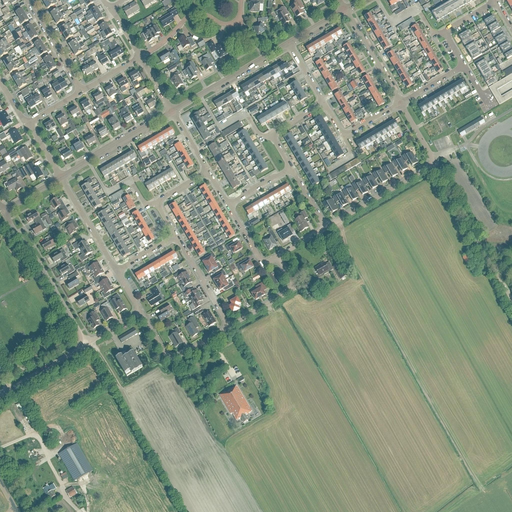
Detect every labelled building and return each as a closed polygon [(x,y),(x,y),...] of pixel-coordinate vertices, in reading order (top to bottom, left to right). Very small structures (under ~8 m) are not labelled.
[(50,0),(44,4),(47,9),(54,5),(53,2),(55,0),(50,0)] [(141,12),(146,9),(140,0),(139,0),(135,3),(141,12)] [(147,0),(140,0),(146,9),(151,6),(147,0)] [(251,0),(251,2),(249,3),(249,11),(250,12),(258,13),(259,12),(260,5),(263,5),(263,1),(259,0),(251,0)] [(304,8),(299,0),(294,3),(295,5),(291,8),(296,17),(294,19),(303,13),(301,10),(304,8)] [(397,3),(394,0),(389,0),(388,1),(391,6),(390,7),(392,11),(396,9),(394,5),(397,3)] [(402,0),(394,0),(397,3),(399,8),(400,10),(402,12),(406,10),(403,5),(402,6),(399,2),(402,0)] [(452,0),(448,3),(453,12),(454,13),(454,12),(460,8),(455,0),(452,0)] [(464,2),(462,0),(455,0),(460,8),(460,9),(461,9),(460,8),(465,5),(466,6),(465,5),(466,5),(464,2)] [(135,3),(130,6),(135,15),(141,12),(135,3)] [(443,6),(448,15),(449,16),(448,15),(453,12),(448,3),(443,6)] [(130,19),(135,15),(130,6),(124,9),(130,19)] [(436,10),(442,19),(442,20),(442,19),(448,15),(443,6),(436,10)] [(284,7),(275,13),(283,25),(289,22),(286,16),(288,15),(284,7)] [(60,15),(59,12),(63,10),(61,8),(50,14),(53,19),(60,15)] [(87,21),(89,20),(99,14),(96,8),(90,11),(92,14),(91,15),(91,14),(85,18),(87,21)] [(168,12),(169,15),(159,21),(163,28),(174,22),(172,19),(178,15),(174,8),(168,12)] [(14,21),(25,15),(22,9),(16,13),(18,17),(17,18),(16,17),(13,19),(14,21)] [(435,20),(437,22),(442,19),(436,10),(431,13),(435,20)] [(60,15),(53,19),(57,25),(64,21),(62,18),(65,16),(68,14),(67,12),(64,13),(60,15)] [(102,19),(99,14),(87,21),(88,24),(95,20),(97,22),(102,19)] [(376,15),(372,17),(370,14),(364,17),(367,23),(373,19),(375,18),(376,18),(377,17),(378,18),(381,16),(379,14),(377,16),(376,15)] [(21,25),(22,24),(28,21),(25,15),(14,21),(16,24),(19,22),(21,25)] [(493,16),(484,22),(487,28),(496,22),(493,16)] [(258,19),(258,24),(253,27),(253,28),(257,35),(258,35),(265,31),(265,30),(262,24),(268,20),(267,18),(258,19)] [(375,23),(373,19),(367,23),(371,28),(376,25),(379,24),(377,21),(375,23)] [(496,22),(487,28),(491,34),(500,28),(496,22)] [(63,35),(70,31),(68,28),(69,27),(72,26),(70,23),(59,30),(63,35)] [(98,35),(108,29),(105,24),(99,27),(102,31),(100,32),(100,31),(97,33),(98,35)] [(23,37),(34,31),(31,25),(25,29),(27,32),(22,35),(23,37)] [(152,25),(149,27),(147,28),(153,40),(159,37),(157,34),(160,33),(156,26),(152,25)] [(376,25),(371,28),(374,34),(380,30),(384,28),(384,29),(387,28),(386,26),(384,27),(383,25),(378,28),(376,25)] [(417,26),(411,29),(409,30),(410,33),(412,32),(414,35),(420,31),(417,26)] [(70,31),(63,35),(66,40),(73,36),(71,33),(72,32),(72,33),(75,31),(73,28),(70,31)] [(153,40),(147,28),(145,30),(147,33),(144,35),(143,34),(140,36),(144,42),(147,41),(148,43),(153,40)] [(384,28),(380,30),(374,34),(377,39),(383,36),(385,35),(384,33),(382,34),(381,33),(384,32),(383,29),(384,28)] [(500,28),(491,34),(494,39),(503,34),(500,28)] [(108,29),(98,35),(99,38),(103,36),(102,35),(103,34),(106,38),(112,35),(108,29)] [(341,40),(339,37),(343,34),(339,29),(334,32),(342,46),(347,43),(345,40),(342,41),(341,40)] [(16,31),(15,31),(11,34),(16,41),(20,39),(16,31)] [(37,37),(34,31),(23,37),(24,37),(22,38),(24,41),(25,40),(28,38),(28,37),(29,36),(31,40),(37,37)] [(414,35),(412,36),(414,39),(416,37),(417,40),(423,37),(420,31),(414,35)] [(471,37),(467,31),(458,37),(462,43),(471,37)] [(342,46),(334,32),(328,35),(331,41),(337,38),(339,41),(336,43),(339,47),(342,46)] [(503,34),(494,39),(498,45),(506,40),(507,40),(506,39),(503,34)] [(328,35),(323,39),(326,44),(328,47),(331,46),(329,43),(331,41),(328,35)] [(188,41),(185,36),(178,41),(183,49),(190,45),(191,48),(195,45),(191,39),(188,41)] [(385,39),(383,36),(377,39),(380,45),(386,42),(388,40),(387,38),(385,39)] [(423,37),(417,40),(421,46),(426,42),(423,37)] [(474,43),(471,37),(462,43),(465,49),(474,43)] [(114,40),(112,38),(108,40),(112,47),(118,58),(124,54),(119,47),(116,49),(113,44),(115,42),(114,40)] [(1,43),(0,43),(0,51),(5,48),(4,48),(8,46),(7,43),(6,43),(7,42),(5,39),(0,41),(1,43)] [(72,51),(79,46),(77,43),(78,43),(81,41),(80,39),(69,45),(72,51)] [(326,44),(323,39),(317,42),(320,47),(326,44)] [(34,49),(31,50),(30,51),(31,54),(33,53),(43,47),(40,41),(34,44),(36,49),(35,50),(34,49)] [(212,42),(206,45),(211,53),(215,51),(219,58),(228,54),(225,49),(224,50),(221,44),(215,48),(212,42)] [(317,42),(311,45),(315,51),(317,54),(319,53),(319,52),(322,50),(320,48),(320,47),(317,42)] [(388,45),(386,42),(380,45),(384,51),(391,46),(390,44),(388,45)] [(430,48),(426,42),(421,46),(424,51),(430,48)] [(508,42),(499,48),(503,54),(511,48),(508,42)] [(79,46),(72,51),(75,56),(82,52),(80,48),(81,48),(86,45),(85,43),(83,44),(79,46)] [(478,49),(474,43),(465,49),(469,54),(478,49)] [(343,47),(344,48),(341,50),(342,52),(345,50),(346,53),(352,50),(349,44),(343,47)] [(315,51),(311,45),(306,48),(309,54),(312,53),(315,51)] [(5,48),(0,51),(0,56),(1,58),(8,54),(6,51),(10,48),(8,46),(4,48),(5,48)] [(43,47),(33,53),(34,55),(36,54),(37,56),(39,57),(40,56),(41,56),(47,52),(43,47)] [(118,58),(112,47),(110,49),(111,52),(112,51),(113,53),(109,55),(113,61),(118,58)] [(94,48),(93,49),(90,51),(93,55),(95,54),(97,57),(98,60),(103,67),(108,63),(102,54),(99,55),(98,52),(97,53),(94,48)] [(424,51),(422,53),(423,55),(425,54),(427,57),(433,53),(430,48),(424,51)] [(506,60),(511,56),(511,48),(503,54),(506,60)] [(473,60),(481,55),(478,49),(469,54),(472,59),(472,60),(473,60)] [(345,57),(348,55),(350,59),(355,55),(352,50),(346,53),(344,55),(345,57)] [(172,51),(169,54),(167,52),(158,57),(162,63),(169,59),(171,63),(175,61),(177,63),(180,60),(176,53),(174,54),(172,51)] [(392,52),(387,55),(390,61),(396,57),(397,56),(398,56),(399,56),(400,55),(401,56),(403,54),(402,52),(399,54),(398,52),(394,55),(392,52)] [(433,53),(427,57),(425,58),(427,60),(429,59),(430,62),(436,59),(433,53)] [(213,63),(209,57),(208,54),(199,60),(201,64),(202,63),(206,71),(212,67),(210,65),(213,63)] [(350,59),(351,61),(353,64),(359,61),(355,55),(350,59)] [(396,57),(390,61),(393,66),(399,63),(401,61),(404,60),(401,56),(400,55),(399,56),(398,56),(397,56),(396,57)] [(14,64),(12,61),(16,59),(15,56),(4,63),(7,68),(14,64)] [(29,62),(28,63),(23,65),(25,68),(29,66),(35,62),(38,60),(36,57),(28,61),(29,62)] [(42,69),(52,62),(49,57),(43,60),(46,64),(44,65),(44,64),(40,66),(42,69)] [(477,69),(486,63),(483,57),(474,63),(477,69)] [(436,59),(430,62),(428,63),(430,66),(432,65),(434,68),(439,64),(436,59)] [(86,63),(92,73),(98,69),(94,63),(91,65),(89,61),(86,63)] [(325,63),(323,64),(321,61),(315,64),(318,70),(324,66),(326,65),(327,67),(330,65),(328,63),(326,64),(325,63)] [(349,65),(346,66),(348,69),(351,67),(352,68),(354,67),(356,69),(356,70),(362,66),(359,61),(353,64),(350,66),(349,65)] [(18,62),(14,64),(7,68),(10,74),(17,69),(15,66),(19,64),(18,62)] [(56,68),(52,62),(42,69),(43,71),(46,69),(46,68),(47,67),(50,72),(56,68)] [(282,62),(277,66),(285,78),(286,80),(294,75),(292,72),(290,73),(289,73),(285,75),(285,74),(283,71),(286,69),(289,68),(287,63),(284,65),(282,62)] [(92,73),(86,63),(84,64),(86,68),(83,70),(86,76),(92,73)] [(189,69),(185,71),(183,72),(186,77),(188,75),(191,80),(196,77),(195,74),(197,72),(192,63),(187,65),(189,69)] [(400,66),(399,63),(393,66),(396,72),(402,68),(404,67),(403,64),(400,66)] [(490,69),(486,63),(477,69),(481,75),(490,69)] [(439,64),(434,68),(430,70),(431,72),(435,70),(437,73),(443,70),(439,64)] [(285,79),(285,78),(277,66),(272,69),(276,75),(279,74),(283,81),(286,80),(285,78),(285,79)] [(327,72),(324,66),(318,70),(322,75),(327,72)] [(356,70),(356,69),(350,73),(351,74),(350,74),(350,76),(357,72),(359,75),(365,72),(362,66),(356,70)] [(402,68),(396,72),(400,77),(405,74),(407,73),(406,70),(404,72),(402,68)] [(274,80),(272,77),(276,75),(272,69),(267,72),(271,78),(272,81),(274,85),(276,84),(274,80)] [(493,75),(490,69),(481,75),(484,81),(493,75)] [(23,80),(21,77),(25,75),(24,72),(13,79),(16,84),(23,80)] [(139,85),(138,84),(136,81),(140,79),(136,72),(129,76),(133,83),(132,83),(135,88),(139,85)] [(271,78),(267,72),(261,75),(265,81),(271,78)] [(327,72),(322,75),(325,81),(331,77),(327,72)] [(171,80),(173,84),(174,83),(177,89),(183,85),(178,76),(179,75),(178,73),(174,75),(176,77),(171,80)] [(407,77),(405,74),(400,77),(403,83),(409,80),(408,79),(410,78),(409,76),(407,77)] [(265,81),(261,75),(256,78),(260,84),(265,81)] [(497,81),(493,75),(484,81),(488,87),(497,81)] [(362,79),(362,80),(360,81),(361,83),(363,82),(365,85),(371,82),(368,76),(362,79)] [(23,80),(16,84),(19,89),(26,85),(25,82),(28,80),(27,77),(23,80)] [(334,83),(331,77),(325,81),(328,86),(334,83)] [(56,81),(58,84),(62,91),(68,87),(62,78),(56,81)] [(256,78),(251,81),(255,87),(260,84),(256,78)] [(127,91),(125,87),(128,85),(124,79),(118,83),(121,89),(120,89),(122,93),(127,91)] [(406,88),(412,85),(414,84),(413,81),(410,82),(409,80),(403,83),(406,88)] [(62,91),(58,84),(56,81),(53,84),(52,85),(52,87),(56,94),(62,91)] [(255,87),(251,81),(246,84),(251,93),(254,97),(255,96),(253,92),(254,92),(253,90),(252,89),(255,87)] [(358,87),(355,82),(355,81),(350,84),(353,90),(358,87)] [(461,81),(456,84),(460,91),(459,91),(461,95),(463,94),(461,90),(465,87),(461,81)] [(293,91),(300,87),(297,82),(290,86),(290,85),(286,88),(287,90),(291,87),(293,91)] [(365,85),(367,87),(369,91),(374,87),(371,82),(365,85)] [(337,88),(334,83),(328,86),(332,92),(337,88)] [(241,87),(242,90),(240,92),(243,98),(246,96),(245,94),(248,92),(249,94),(251,93),(246,84),(241,87)] [(456,84),(450,87),(454,94),(456,98),(458,97),(456,93),(459,91),(460,91),(456,84)] [(117,95),(115,92),(112,86),(105,90),(108,96),(110,99),(117,95)] [(136,94),(133,96),(136,101),(142,98),(139,92),(143,90),(142,87),(135,91),(134,89),(133,89),(136,94)] [(293,91),(289,93),(290,95),(294,93),(296,96),(296,97),(303,93),(300,87),(293,91)] [(365,91),(363,93),(364,95),(367,93),(367,95),(368,94),(369,95),(370,94),(370,93),(372,96),(377,93),(374,87),(369,91),(366,92),(365,91)] [(450,87),(445,90),(449,97),(448,98),(451,101),(453,100),(450,96),(454,94),(450,87)] [(46,100),(52,97),(48,89),(42,93),(46,100)] [(449,97),(445,90),(440,94),(443,100),(443,101),(445,105),(446,104),(447,103),(445,100),(448,98),(449,97)] [(235,91),(230,94),(239,109),(240,111),(242,109),(240,105),(239,105),(237,102),(239,100),(242,98),(239,92),(237,94),(235,91)] [(38,95),(37,96),(35,93),(33,94),(34,96),(31,98),(36,106),(42,103),(38,95)] [(97,106),(105,102),(100,93),(93,97),(96,103),(97,106)] [(296,97),(296,96),(292,98),(293,100),(297,98),(300,102),(306,99),(303,93),(296,97)] [(337,102),(343,98),(340,93),(334,96),(337,102)] [(381,98),(377,93),(372,96),(375,102),(381,98)] [(230,94),(224,97),(228,103),(231,102),(233,104),(235,108),(234,108),(237,112),(240,111),(239,109),(230,94)] [(440,94),(434,97),(438,104),(437,104),(440,108),(442,107),(439,103),(443,101),(443,100),(440,94)] [(121,96),(118,98),(115,99),(118,104),(124,101),(121,96)] [(224,97),(219,100),(228,115),(229,117),(232,116),(229,111),(225,105),(228,103),(224,97)] [(438,104),(434,97),(429,100),(433,107),(432,107),(434,111),(436,110),(434,106),(437,104),(438,104)] [(25,100),(26,102),(31,109),(36,106),(31,98),(32,99),(29,101),(27,98),(25,100)] [(283,104),(279,106),(283,113),(288,109),(284,103),(285,102),(283,98),(281,100),(283,104)] [(343,98),(337,102),(341,107),(346,104),(346,103),(348,102),(346,100),(345,101),(343,98)] [(372,102),(369,104),(370,106),(373,104),(374,105),(376,104),(378,107),(384,104),(381,98),(375,102),(372,103),(372,102)] [(150,110),(157,106),(153,100),(148,102),(146,99),(144,101),(146,104),(150,110)] [(219,100),(214,103),(218,109),(221,108),(222,110),(225,114),(222,115),(223,116),(223,117),(225,119),(225,120),(229,117),(228,115),(219,100)] [(252,110),(256,108),(254,105),(259,103),(258,100),(249,104),(252,110)] [(429,100),(423,103),(427,110),(429,114),(431,113),(429,109),(432,107),(433,107),(429,100)] [(86,113),(90,111),(92,109),(90,107),(91,106),(87,101),(81,105),(84,110),(86,113)] [(277,107),(274,109),(273,109),(277,116),(283,113),(279,106),(277,102),(275,103),(277,107)] [(427,110),(423,103),(418,107),(422,113),(421,113),(423,117),(425,116),(423,112),(427,110)] [(137,117),(143,114),(140,108),(141,108),(139,104),(136,106),(138,109),(134,112),(137,117)] [(346,104),(341,107),(344,113),(350,109),(352,108),(350,105),(348,107),(346,104)] [(272,110),(269,112),(268,112),(272,119),(277,116),(273,109),(274,109),(272,105),(270,106),(272,110)] [(78,117),(80,116),(79,113),(76,108),(69,112),(72,117),(76,115),(78,117)] [(111,108),(109,109),(106,111),(109,116),(115,113),(112,108),(111,108)] [(267,113),(263,115),(263,116),(267,122),(272,119),(268,112),(269,112),(266,108),(264,109),(267,113)] [(132,121),(129,115),(127,111),(126,112),(124,109),(120,111),(122,114),(119,116),(121,120),(123,119),(126,124),(132,121)] [(350,109),(344,113),(347,118),(353,115),(350,109)] [(486,113),(489,119),(497,116),(495,110),(486,113)] [(263,116),(263,115),(261,111),(259,113),(261,116),(257,119),(261,126),(267,122),(263,116)] [(0,121),(4,128),(12,123),(10,120),(11,119),(10,117),(9,118),(6,112),(0,115),(0,121)] [(192,116),(194,119),(192,120),(195,125),(207,118),(207,116),(203,119),(203,118),(200,120),(198,116),(201,115),(199,112),(192,116)] [(68,124),(66,121),(63,115),(56,119),(60,125),(61,127),(68,124)] [(356,120),(353,115),(347,118),(351,124),(356,120)] [(317,126),(324,122),(321,117),(314,121),(314,120),(310,123),(311,125),(315,122),(317,126)] [(209,121),(207,118),(195,125),(198,131),(205,127),(203,125),(206,123),(209,121)] [(461,137),(485,123),(482,118),(458,132),(461,137)] [(114,119),(112,120),(108,122),(114,131),(120,128),(117,122),(116,122),(114,119)] [(392,131),(394,135),(396,134),(394,130),(398,127),(394,121),(388,124),(392,131)] [(48,132),(55,128),(52,122),(44,126),(48,132)] [(317,126),(313,128),(314,130),(318,128),(320,131),(321,132),(327,128),(324,122),(317,126)] [(206,129),(205,127),(198,131),(201,136),(208,132),(210,131),(214,128),(216,127),(215,124),(206,129)] [(388,124),(383,127),(387,134),(386,134),(388,138),(390,137),(388,133),(392,131),(388,124)] [(102,126),(95,130),(96,132),(97,132),(101,139),(108,135),(104,128),(102,126)] [(214,128),(210,131),(208,132),(201,136),(204,141),(207,139),(209,142),(216,139),(214,135),(211,137),(209,134),(215,130),(216,132),(219,131),(216,127),(214,128)] [(387,134),(383,127),(378,130),(382,137),(381,138),(383,141),(385,140),(383,136),(386,134),(387,134)] [(172,138),(171,136),(174,134),(171,128),(165,132),(169,137),(170,139),(172,138)] [(317,134),(318,135),(321,133),(323,137),(324,137),(331,133),(327,128),(321,132),(320,131),(316,133),(317,134)] [(22,141),(16,130),(9,134),(7,136),(8,138),(11,136),(15,145),(22,141)] [(382,137),(378,130),(372,134),(376,140),(375,141),(378,145),(380,144),(377,140),(381,138),(382,137)] [(241,140),(248,136),(245,131),(238,135),(238,134),(234,136),(235,138),(239,136),(241,140)] [(165,132),(160,135),(163,140),(164,142),(167,141),(166,139),(169,137),(165,132)] [(324,137),(323,137),(320,139),(321,141),(325,139),(327,142),(327,143),(334,139),(331,133),(324,137)] [(294,140),(298,138),(297,136),(293,138),(290,134),(286,137),(284,138),(287,144),(294,140)] [(376,140),(372,134),(367,137),(371,144),(370,144),(372,148),(374,147),(372,143),(375,141),(376,140)] [(154,138),(158,144),(159,146),(161,144),(160,142),(163,140),(160,135),(154,138)] [(88,146),(96,142),(92,136),(85,140),(88,146)] [(241,140),(237,142),(238,144),(242,142),(244,145),(245,146),(251,142),(248,136),(241,140)] [(371,144),(367,137),(361,140),(365,147),(364,147),(367,151),(369,150),(366,146),(370,144),(371,144)] [(154,146),(158,144),(154,138),(149,141),(152,147),(153,149),(156,148),(154,146)] [(80,143),(79,143),(77,139),(75,140),(77,144),(73,147),(77,153),(83,149),(80,143)] [(327,143),(327,142),(323,144),(324,146),(328,144),(330,147),(330,148),(337,144),(334,139),(327,143)] [(294,140),(287,144),(290,149),(297,145),(297,146),(301,143),(300,142),(296,144),(294,140)] [(365,147),(361,140),(356,143),(359,148),(355,150),(361,159),(363,158),(361,155),(363,153),(361,149),(364,147),(365,147)] [(149,141),(143,145),(147,150),(148,153),(151,151),(149,149),(152,147),(149,141)] [(217,143),(215,144),(208,148),(211,153),(218,149),(224,146),(228,144),(226,141),(223,143),(223,144),(219,146),(217,143)] [(245,146),(244,145),(240,147),(242,149),(245,147),(247,150),(248,151),(254,147),(251,142),(245,146)] [(183,149),(180,143),(169,150),(171,152),(176,149),(178,152),(183,149)] [(330,148),(330,147),(326,150),(327,152),(331,149),(333,153),(333,154),(340,150),(337,144),(330,148)] [(146,156),(144,152),(147,150),(143,145),(138,148),(140,151),(137,152),(141,159),(146,156)] [(297,145),(290,149),(294,154),(300,151),(301,151),(305,149),(303,147),(299,149),(297,146),(297,145)] [(224,146),(218,149),(211,153),(214,158),(221,155),(219,152),(222,150),(226,148),(224,146)] [(248,151),(247,150),(244,153),(245,155),(249,152),(251,156),(258,153),(254,147),(248,151)] [(32,158),(26,148),(17,153),(20,160),(23,158),(25,162),(32,158)] [(68,151),(66,148),(64,149),(64,148),(59,151),(61,155),(62,155),(65,160),(72,156),(68,151)] [(177,156),(179,155),(181,158),(187,155),(183,149),(178,152),(175,154),(177,156)] [(333,154),(333,153),(329,155),(330,157),(334,155),(337,159),(344,155),(340,150),(333,154)] [(17,156),(15,153),(14,151),(8,154),(11,160),(17,156)] [(300,151),(294,154),(297,160),(304,156),(304,157),(308,154),(307,152),(303,155),(301,151),(300,151)] [(131,162),(132,161),(135,159),(137,163),(139,162),(137,158),(136,158),(132,152),(127,155),(131,162)] [(251,156),(247,158),(248,160),(252,158),(254,161),(254,162),(261,158),(258,153),(251,156)] [(407,153),(405,154),(402,156),(406,162),(406,163),(409,161),(412,166),(417,163),(411,153),(408,155),(407,153)] [(2,157),(5,161),(0,163),(0,173),(9,169),(6,163),(11,160),(7,154),(2,157)] [(221,155),(214,158),(218,164),(230,156),(229,154),(226,156),(225,156),(223,157),(221,155)] [(131,162),(127,155),(122,158),(126,165),(130,163),(132,166),(134,165),(132,161),(131,162)] [(181,158),(176,161),(177,163),(182,160),(184,163),(190,160),(187,155),(181,158)] [(230,156),(218,164),(221,169),(227,165),(226,162),(228,161),(228,160),(232,158),(230,156)] [(304,156),(297,160),(300,165),(307,161),(307,162),(311,160),(310,158),(306,160),(304,157),(304,156)] [(395,159),(395,160),(392,162),(396,168),(399,166),(402,172),(407,169),(400,156),(395,159)] [(126,165),(122,158),(116,161),(120,168),(121,168),(124,166),(126,169),(128,168),(126,165)] [(143,161),(146,167),(151,164),(148,158),(143,161)] [(254,162),(254,161),(250,164),(251,166),(255,163),(257,167),(264,163),(261,158),(254,162)] [(190,160),(184,163),(182,165),(183,167),(186,166),(187,169),(193,166),(190,160)] [(120,168),(116,161),(111,164),(115,171),(116,171),(119,169),(121,172),(123,171),(121,168),(120,168)] [(309,166),(307,162),(307,161),(300,165),(303,171),(310,167),(314,165),(313,163),(309,166)] [(24,168),(30,177),(34,175),(36,180),(43,176),(38,167),(35,168),(32,163),(24,168)] [(257,167),(253,169),(254,171),(258,169),(261,173),(267,169),(264,163),(257,167)] [(111,164),(106,168),(110,174),(114,172),(116,176),(118,174),(116,171),(115,171),(111,164)] [(227,165),(221,169),(224,174),(230,170),(233,169),(236,166),(235,164),(232,166),(229,168),(227,165)] [(392,178),(397,175),(392,165),(387,168),(386,166),(382,168),(386,174),(389,172),(392,178)] [(310,167),(303,171),(306,176),(313,172),(314,173),(317,171),(316,169),(312,171),(310,167)] [(110,174),(106,168),(100,171),(104,178),(108,175),(110,179),(112,178),(110,174)] [(166,172),(170,179),(176,176),(172,169),(167,172),(165,168),(163,169),(165,173),(166,172)] [(233,175),(230,170),(224,174),(227,179),(233,175)] [(15,177),(16,178),(17,179),(20,177),(20,176),(17,171),(16,171),(14,172),(15,172),(11,175),(13,178),(15,177)] [(166,172),(165,173),(162,175),(160,171),(158,172),(160,176),(161,176),(165,182),(170,179),(166,172)] [(372,174),(375,178),(376,180),(379,178),(382,184),(387,181),(382,171),(377,174),(376,172),(372,174)] [(316,176),(314,173),(313,172),(306,176),(310,182),(316,178),(317,178),(321,176),(320,175),(322,174),(321,173),(316,176)] [(161,176),(160,176),(157,178),(155,174),(153,176),(155,179),(159,186),(165,182),(161,176)] [(233,175),(227,179),(230,184),(236,180),(239,179),(237,177),(238,176),(235,178),(233,175)] [(369,184),(372,190),(377,186),(372,177),(367,180),(366,178),(362,180),(366,186),(369,184)] [(155,179),(151,181),(149,178),(147,179),(149,182),(150,182),(154,189),(159,186),(155,179)] [(319,182),(317,178),(316,178),(310,182),(313,187),(319,183),(320,184),(324,181),(323,179),(319,182)] [(21,188),(20,185),(16,179),(7,184),(7,183),(5,184),(4,186),(6,188),(7,188),(9,192),(15,188),(17,191),(21,188)] [(85,182),(86,185),(81,188),(85,193),(91,189),(89,185),(92,183),(91,181),(90,179),(85,182)] [(236,180),(230,184),(233,190),(239,186),(236,180)] [(150,182),(149,182),(146,184),(144,181),(142,182),(144,186),(145,185),(149,192),(154,189),(150,182)] [(352,185),(356,192),(359,190),(362,195),(368,192),(362,182),(359,184),(357,182),(352,185)] [(282,188),(288,198),(290,196),(288,193),(287,194),(287,193),(291,191),(288,185),(282,188)] [(94,186),(91,189),(85,193),(88,198),(94,194),(92,190),(96,188),(94,186)] [(201,191),(203,195),(208,191),(205,186),(197,190),(199,193),(201,191)] [(351,187),(344,190),(342,186),(340,187),(346,197),(349,196),(352,201),(358,198),(351,187)] [(282,188),(277,191),(280,197),(285,194),(285,195),(284,196),(286,199),(288,198),(282,188)] [(204,197),(206,200),(212,197),(208,191),(203,195),(201,196),(202,198),(204,197)] [(277,191),(272,194),(277,204),(280,203),(278,200),(277,201),(276,200),(280,197),(277,191)] [(98,192),(94,194),(88,198),(91,204),(98,200),(97,199),(95,196),(99,194),(98,192)] [(132,202),(129,196),(127,194),(125,196),(122,197),(125,204),(124,204),(123,203),(117,207),(119,209),(120,208),(121,209),(132,202)] [(188,196),(193,204),(197,202),(194,196),(193,197),(191,194),(188,196)] [(272,194),(266,197),(270,203),(274,201),(274,202),(273,203),(275,205),(277,204),(272,194)] [(342,207),(348,204),(342,194),(337,197),(336,195),(333,197),(336,203),(339,202),(342,207)] [(98,200),(91,204),(94,209),(101,205),(98,201),(105,197),(104,195),(97,199),(98,200)] [(184,203),(177,207),(175,204),(174,204),(172,206),(169,207),(173,212),(178,209),(179,210),(185,206),(187,208),(191,205),(186,197),(183,199),(185,202),(184,202),(184,203)] [(207,202),(209,206),(215,202),(212,197),(206,200),(204,201),(205,204),(207,202)] [(266,197),(261,200),(267,210),(269,209),(267,206),(266,207),(265,206),(270,203),(266,197)] [(60,210),(65,207),(61,199),(57,201),(56,199),(50,202),(55,209),(58,207),(60,210)] [(261,200),(256,204),(259,210),(263,207),(264,208),(263,209),(264,212),(267,210),(261,200)] [(329,208),(332,213),(338,210),(332,200),(327,203),(326,201),(323,203),(326,209),(329,208)] [(132,202),(121,209),(122,211),(126,209),(126,208),(127,207),(129,211),(135,208),(132,202)] [(218,208),(215,202),(209,206),(207,207),(209,209),(211,208),(213,211),(218,208)] [(259,210),(256,204),(250,207),(256,217),(258,215),(257,212),(255,213),(255,212),(259,210)] [(107,207),(108,208),(104,211),(98,215),(101,220),(108,216),(107,216),(105,212),(109,210),(111,209),(109,206),(107,207)] [(65,207),(60,210),(61,212),(58,215),(62,222),(68,218),(67,216),(70,214),(65,207)] [(256,217),(250,207),(245,210),(248,216),(253,213),(253,214),(252,215),(254,218),(256,217)] [(178,209),(173,212),(176,218),(182,215),(184,213),(181,208),(179,210),(178,209)] [(214,214),(216,217),(221,213),(218,208),(213,211),(210,212),(212,215),(214,214)] [(30,213),(30,214),(25,217),(29,223),(33,220),(35,223),(40,220),(35,211),(30,213)] [(113,212),(107,216),(108,216),(101,220),(104,226),(111,222),(110,221),(108,218),(115,214),(113,212)] [(131,219),(134,218),(135,221),(141,217),(138,212),(130,217),(131,219)] [(301,217),(295,221),(301,232),(308,227),(304,220),(307,218),(304,212),(299,214),(301,217)] [(225,219),(221,213),(216,217),(214,218),(215,220),(217,219),(219,222),(225,219)] [(284,223),(288,220),(283,213),(280,215),(279,215),(284,223)] [(184,218),(182,215),(176,218),(179,223),(185,220),(187,219),(186,217),(184,218)] [(49,226),(52,224),(47,216),(42,219),(44,222),(46,221),(49,226)] [(125,216),(120,220),(123,225),(128,221),(125,216)] [(111,222),(104,226),(107,231),(114,227),(114,226),(112,223),(118,219),(117,217),(110,221),(111,222)] [(135,221),(133,223),(134,225),(137,223),(139,226),(144,223),(141,217),(135,221)] [(228,224),(225,219),(219,222),(217,224),(218,226),(220,225),(222,228),(228,224)] [(45,228),(41,220),(40,220),(35,223),(37,226),(32,229),(35,235),(42,231),(43,231),(46,229),(45,228)] [(75,230),(78,228),(73,220),(68,223),(70,227),(66,229),(70,235),(76,232),(75,230)] [(185,220),(179,223),(183,229),(188,226),(188,225),(191,224),(189,222),(187,223),(185,220)] [(120,223),(114,226),(114,227),(107,231),(110,236),(117,232),(115,228),(118,226),(121,225),(120,223)] [(138,230),(140,229),(142,232),(147,229),(144,223),(139,226),(136,228),(138,230)] [(228,224),(222,228),(220,229),(222,231),(224,230),(226,233),(231,230),(228,224)] [(284,242),(287,240),(286,239),(292,236),(291,234),(294,232),(290,225),(287,227),(288,229),(283,232),(282,229),(277,232),(283,242),(283,241),(284,242)] [(188,226),(183,229),(186,235),(191,231),(193,229),(192,227),(190,229),(188,226)] [(117,232),(110,236),(113,242),(120,238),(120,237),(118,234),(124,230),(123,228),(117,232)] [(268,229),(269,232),(268,232),(270,236),(264,241),(267,247),(269,251),(272,249),(272,248),(276,246),(273,241),(277,239),(272,230),(270,228),(268,229)] [(142,232),(139,234),(141,236),(144,235),(145,237),(151,234),(147,229),(142,232)] [(226,233),(224,234),(225,237),(227,236),(229,239),(235,235),(231,230),(226,233)] [(189,240),(195,237),(197,235),(195,233),(193,234),(191,231),(186,235),(189,240)] [(120,238),(113,242),(117,247),(123,243),(123,242),(121,239),(125,237),(128,235),(126,233),(120,237),(120,238)] [(144,241),(146,240),(148,243),(154,240),(151,234),(145,237),(143,239),(144,241)] [(54,244),(50,236),(44,239),(46,242),(41,245),(45,251),(52,247),(51,245),(54,244)] [(197,240),(195,237),(189,240),(192,246),(198,242),(200,241),(199,239),(197,240)] [(130,238),(123,242),(123,243),(117,247),(120,252),(127,248),(126,248),(124,244),(128,242),(127,242),(131,240),(130,238)] [(80,252),(89,247),(86,241),(80,245),(78,242),(73,245),(76,251),(79,249),(80,252)] [(198,242),(192,246),(196,251),(201,248),(203,246),(201,243),(199,245),(198,242)] [(242,249),(239,243),(233,246),(232,243),(225,247),(228,252),(231,250),(233,254),(242,249)] [(127,248),(120,252),(123,258),(130,254),(127,250),(134,246),(133,244),(126,248),(127,248)] [(89,247),(80,252),(82,255),(79,257),(83,262),(88,258),(86,256),(92,252),(89,247)] [(201,248),(196,251),(199,257),(204,253),(201,248)] [(63,249),(59,252),(51,257),(54,263),(60,259),(62,262),(67,259),(65,255),(66,255),(63,249)] [(171,261),(173,263),(175,262),(174,260),(177,258),(174,252),(168,255),(171,261)] [(207,259),(202,262),(205,268),(214,262),(213,259),(215,258),(212,253),(206,256),(207,259)] [(468,254),(462,258),(467,267),(474,263),(468,254)] [(163,259),(166,264),(167,266),(169,265),(168,263),(171,261),(168,255),(163,259)] [(157,262),(160,268),(162,270),(164,268),(163,266),(166,264),(163,259),(157,262)] [(246,259),(243,261),(236,265),(239,270),(242,269),(244,273),(253,267),(250,261),(248,262),(246,259)] [(350,274),(348,271),(342,261),(332,267),(340,280),(350,274)] [(152,265),(155,271),(156,273),(158,272),(157,269),(160,268),(157,262),(152,265)] [(214,262),(205,268),(209,273),(214,270),(215,272),(222,269),(219,264),(218,264),(216,265),(214,262)] [(100,266),(99,263),(98,263),(93,265),(91,263),(85,266),(88,272),(90,270),(92,273),(101,268),(100,266)] [(333,270),(329,263),(325,265),(324,263),(320,265),(321,265),(315,269),(319,276),(323,274),(324,275),(333,270)] [(474,272),(480,268),(477,263),(471,267),(474,272)] [(71,266),(69,267),(67,264),(58,269),(62,276),(68,272),(69,275),(75,271),(71,266)] [(146,268),(149,274),(151,276),(153,275),(152,273),(155,271),(152,265),(146,268)] [(101,268),(92,273),(94,276),(91,277),(94,283),(101,279),(99,276),(104,273),(104,272),(103,270),(102,270),(101,268)] [(141,272),(144,277),(145,279),(147,278),(146,276),(149,274),(146,268),(141,272)] [(272,270),(275,279),(282,276),(279,268),(272,270)] [(223,271),(217,275),(218,277),(213,280),(216,286),(225,280),(223,277),(226,276),(223,271)] [(69,277),(71,281),(66,283),(67,285),(66,285),(67,287),(68,289),(69,288),(70,290),(79,284),(75,278),(79,276),(77,272),(69,277)] [(141,279),(144,277),(141,272),(135,275),(140,283),(142,281),(141,279)] [(189,277),(186,272),(181,275),(180,275),(179,273),(173,276),(175,279),(177,278),(180,283),(189,277)] [(189,277),(180,283),(182,286),(180,287),(183,292),(189,289),(188,288),(192,286),(191,283),(192,282),(189,277)] [(101,279),(94,283),(93,283),(97,289),(100,287),(102,290),(111,284),(109,282),(110,282),(108,279),(108,280),(107,279),(103,282),(101,279)] [(227,283),(225,280),(216,286),(219,291),(224,288),(226,291),(234,286),(231,281),(227,283)] [(266,289),(263,283),(256,287),(258,290),(251,294),(255,300),(265,295),(263,291),(266,289)] [(111,284),(102,290),(103,292),(101,294),(104,299),(111,295),(109,292),(114,290),(113,289),(114,289),(112,286),(111,284)] [(153,296),(147,300),(151,306),(161,300),(158,295),(160,294),(155,287),(150,290),(153,296)] [(191,293),(190,291),(183,295),(185,298),(189,298),(191,301),(200,296),(197,291),(192,293),(191,293)] [(80,307),(89,301),(86,295),(76,301),(77,302),(76,302),(77,304),(79,306),(80,307)] [(126,309),(118,295),(109,300),(116,311),(118,309),(120,313),(126,309)] [(200,296),(191,301),(192,303),(189,307),(192,311),(202,305),(200,302),(203,301),(200,296)] [(232,305),(229,307),(233,314),(239,310),(238,307),(241,305),(237,298),(230,302),(232,305)] [(108,302),(101,306),(103,311),(101,312),(106,321),(113,318),(110,313),(113,312),(108,302)] [(158,310),(160,313),(157,315),(161,322),(169,317),(167,313),(171,310),(168,304),(158,310)] [(91,319),(88,321),(93,329),(99,326),(97,322),(99,320),(94,312),(89,315),(91,319)] [(202,316),(209,327),(211,326),(212,326),(214,325),(214,324),(216,323),(210,312),(202,316)] [(188,320),(190,325),(186,328),(192,338),(199,333),(197,329),(199,327),(193,317),(188,320)] [(176,334),(170,337),(176,347),(183,343),(178,335),(181,334),(177,328),(174,330),(176,334)] [(119,339),(122,343),(137,334),(134,329),(119,339)] [(121,355),(116,358),(127,377),(142,367),(133,352),(128,355),(123,358),(121,355)] [(221,394),(219,395),(231,414),(232,413),(234,416),(236,420),(237,420),(241,418),(244,423),(248,420),(245,415),(252,412),(237,386),(233,389),(225,393),(225,392),(221,394)] [(71,429),(69,430),(70,435),(77,433),(76,426),(71,427),(71,429)] [(75,482),(93,471),(77,444),(59,455),(75,482)] [(46,487),(43,489),(47,496),(49,495),(51,499),(56,496),(52,491),(56,489),(56,488),(53,484),(48,487),(47,485),(46,485),(46,487)] [(70,498),(77,494),(73,487),(66,491),(70,498)]
